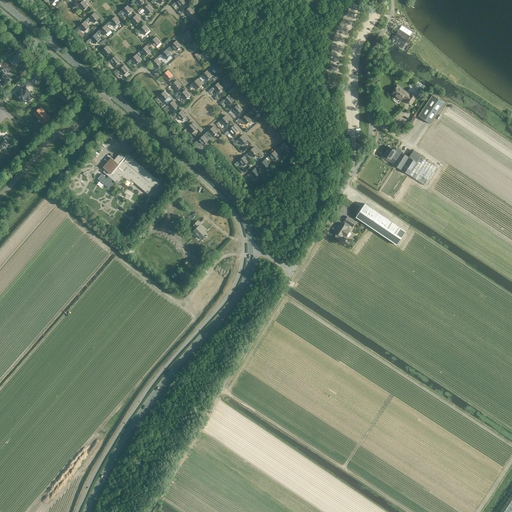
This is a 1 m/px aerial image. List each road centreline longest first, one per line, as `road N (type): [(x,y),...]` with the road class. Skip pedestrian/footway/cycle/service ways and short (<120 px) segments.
road 1 (tertiary): [(86,511),(146,404),(238,293),(250,254)]
road 2 (unclassified): [(293,271),(146,511)]
road 3 (track): [(279,294),(511,445)]
road 4 (track): [(243,254),(213,264),(184,304),(48,193)]
road 5 (tertiary): [(250,254),(245,220),(220,185),(113,94)]
road 6 (residential): [(0,195),(50,139),(113,94)]
road 7 (tertiary): [(113,94),(0,0)]
road 8 (track): [(331,460),(220,388)]
